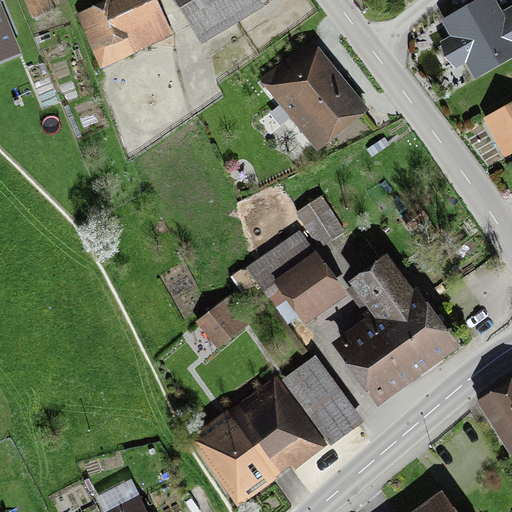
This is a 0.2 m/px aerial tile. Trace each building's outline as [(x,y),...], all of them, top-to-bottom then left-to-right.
[(49,0),(23,0),(35,29),(58,20),(49,0)] [(155,0),(115,0),(78,17),(103,73),(174,41),(155,0)] [(257,0),(174,0),(200,47),(264,12),(257,0)] [(493,0),(485,0),(442,25),(452,44),(441,50),(456,78),(467,72),(475,87),(511,65),(511,11),(503,17),(493,0)] [(0,55),(19,48),(0,1),(0,55)] [(314,47),(262,89),(318,159),(370,117),(314,47)] [(511,108),(484,124),(509,167),(511,165),(511,108)] [(324,203),(298,218),(317,251),(343,236),(324,203)] [(419,207),(404,217),(411,228),(426,218),(419,207)] [(375,324),(337,349),(377,407),(463,349),(423,290),(419,293),(393,256),(349,286),(375,324)] [(320,257),(276,283),(304,329),(348,303),(320,257)] [(231,301),(198,325),(220,355),(253,331),(231,301)] [(319,361),(286,383),(333,449),(365,426),(319,361)] [(280,380),(191,443),(240,511),(329,449),(280,380)] [(511,384),(478,406),(511,459),(511,384)] [(147,511),(139,496),(107,511),(147,511)]
